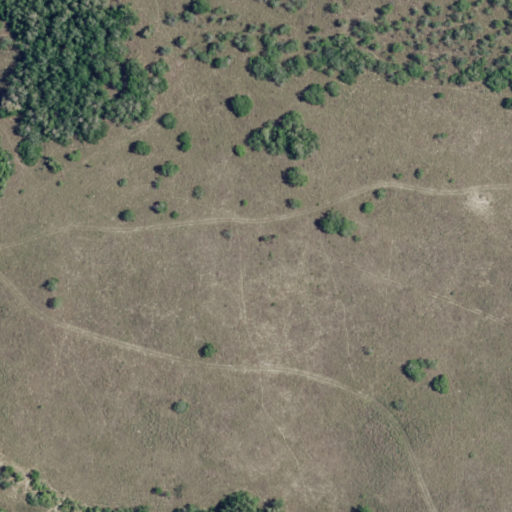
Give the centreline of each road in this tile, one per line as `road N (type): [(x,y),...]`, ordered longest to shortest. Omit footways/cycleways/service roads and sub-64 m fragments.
road 1 (residential): [(0,78),(511,107)]
road 2 (residential): [(317,511),(0,125)]
